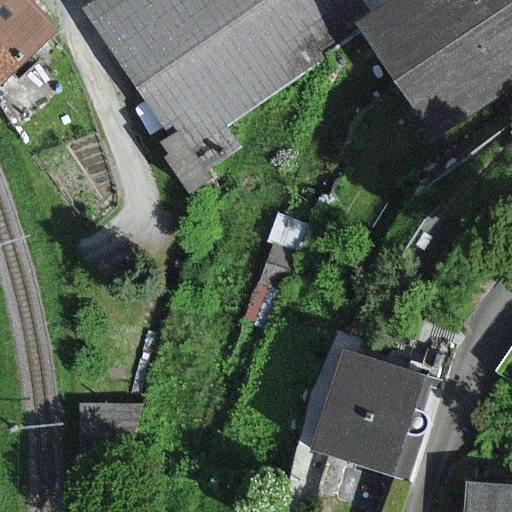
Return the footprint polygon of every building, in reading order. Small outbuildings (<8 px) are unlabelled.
[(0,0),(0,68),(6,76),(53,37),(22,0),(0,0)] [(175,116),(183,110),(205,141),(228,125),(217,110),(357,9),(350,0),(122,0),(102,15),(159,94),(175,116)] [(511,74),(511,0),(411,0),(375,25),(441,122),(511,74)] [(406,468),(438,377),(358,350),(326,441),(406,468)] [(511,511),(511,483),(480,482),(478,511),(511,511)]
